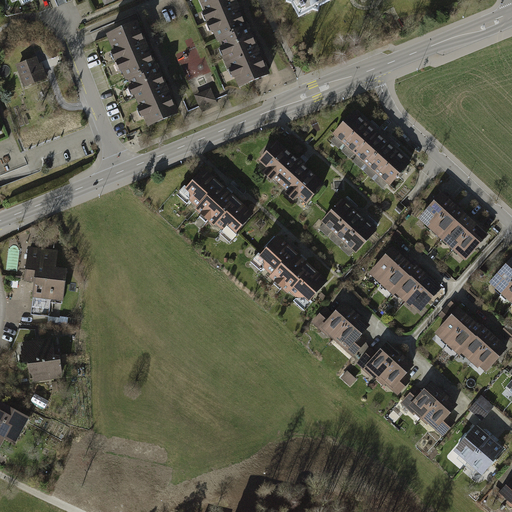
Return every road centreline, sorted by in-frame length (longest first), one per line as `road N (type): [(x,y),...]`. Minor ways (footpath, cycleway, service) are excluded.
road 1 (tertiary): [(374,68),(122,171)]
road 2 (residential): [(374,68),(396,117),(511,224)]
road 3 (residential): [(122,171),(54,17)]
road 4 (tertiary): [(511,12),(374,68)]
road 5 (tertiary): [(122,171),(0,221)]
